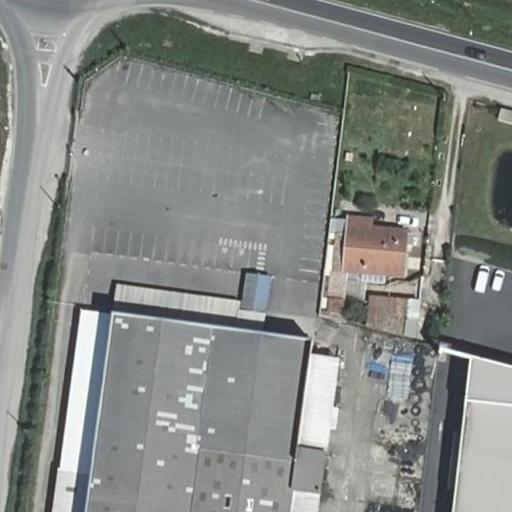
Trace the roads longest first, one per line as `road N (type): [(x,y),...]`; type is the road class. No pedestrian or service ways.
road 1 (tertiary): [(0,452),(55,13)]
road 2 (primary): [(237,0),(511,72)]
